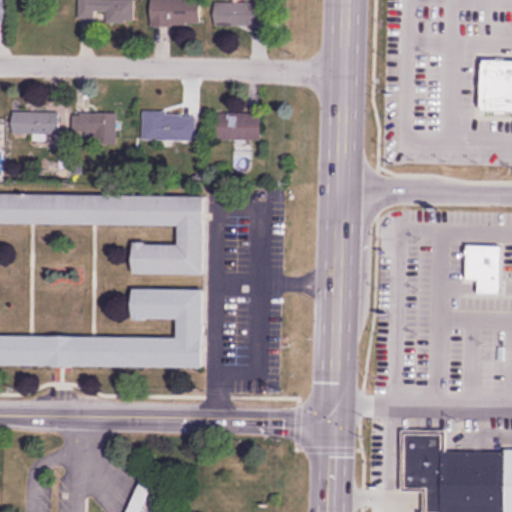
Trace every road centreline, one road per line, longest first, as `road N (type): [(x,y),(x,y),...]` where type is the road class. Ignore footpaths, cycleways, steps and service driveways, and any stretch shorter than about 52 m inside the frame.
road 1 (primary): [(344,0),(331,420)]
road 2 (residential): [(0,59),(343,71)]
road 3 (residential): [(0,415),(331,420)]
road 4 (residential): [(339,188),(511,190)]
